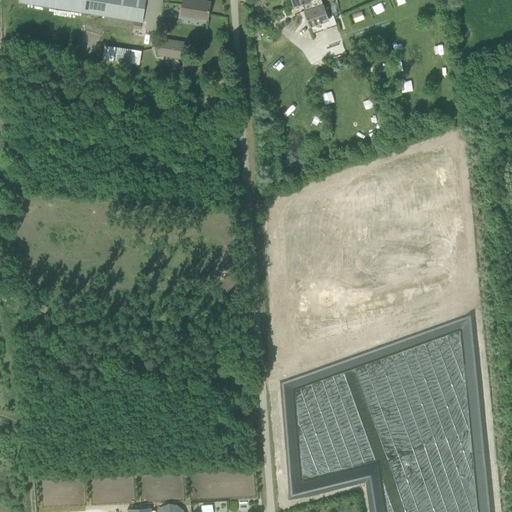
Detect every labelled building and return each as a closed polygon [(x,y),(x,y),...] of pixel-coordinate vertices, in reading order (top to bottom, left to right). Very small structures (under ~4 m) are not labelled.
[(19,0),(19,2),(142,21),(145,0),(19,0)] [(182,0),(181,15),(207,19),(210,2),(210,1),(209,3),(198,1),(197,0),(197,1),(193,0),(182,0)] [(292,0),(294,6),(302,3),(305,10),(304,11),(309,26),(334,17),(329,2),(312,8),(309,1),(309,0),(292,0)] [(382,0),(375,2),(379,11),(386,9),(382,0)] [(133,28),(140,29),(141,22),(134,21),(133,28)] [(184,42),(160,38),(157,54),(181,58),(184,42)]
